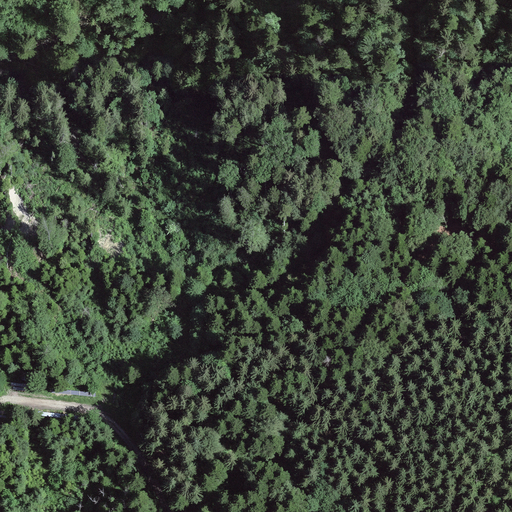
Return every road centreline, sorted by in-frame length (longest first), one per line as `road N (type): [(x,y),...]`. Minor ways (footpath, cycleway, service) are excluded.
road 1 (track): [(491,511),(503,426),(382,194),(361,183),(298,221),(181,221)]
road 2 (track): [(0,399),(90,409),(123,434),(165,511)]
